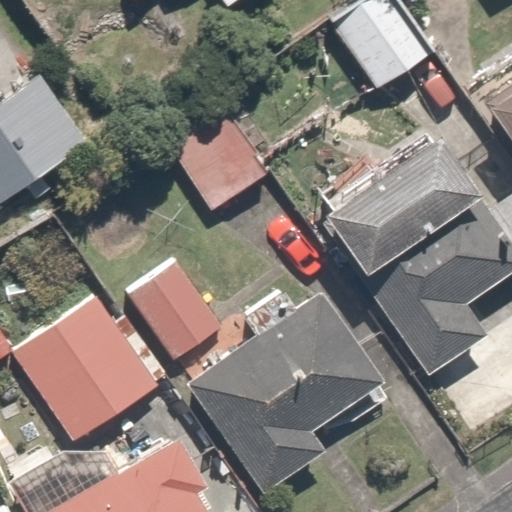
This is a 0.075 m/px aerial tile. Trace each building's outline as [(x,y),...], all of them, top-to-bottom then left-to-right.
[(394,0),(352,0),(334,13),(387,87),(433,54),(394,0)] [(0,199),(91,141),(48,76),(0,107),(0,199)] [(209,83),(158,121),(217,203),(269,165),(209,83)] [(511,90),(495,102),(511,127),(511,90)] [(511,248),(437,135),(324,209),(426,363),(511,305),(511,248)] [(178,252),(127,287),(176,359),(227,325),(178,252)] [(242,318),(259,343),(195,386),(269,493),(333,449),(316,424),(392,372),(335,290),(302,313),(285,288),(242,318)] [(92,291),(10,341),(69,439),(152,389),(92,291)] [(3,462),(31,511),(210,511),(199,492),(213,485),(183,433),(88,488),(55,432),(3,462)] [(0,511),(9,511),(5,502),(0,504),(0,511)]
